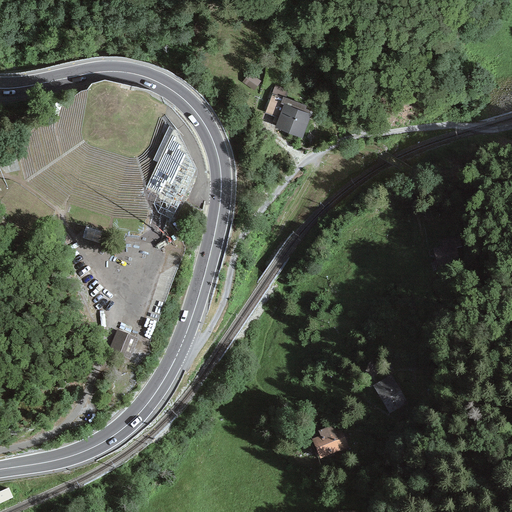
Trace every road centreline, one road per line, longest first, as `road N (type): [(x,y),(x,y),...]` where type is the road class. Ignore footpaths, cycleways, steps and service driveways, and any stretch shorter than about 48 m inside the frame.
road 1 (primary): [(0,88),(100,71),(147,77),(198,114),(221,175),(197,301),(154,395),(100,444),(0,470)]
road 2 (track): [(194,345),(222,307),(236,233),(301,162),(342,141),(411,128),(511,126)]
